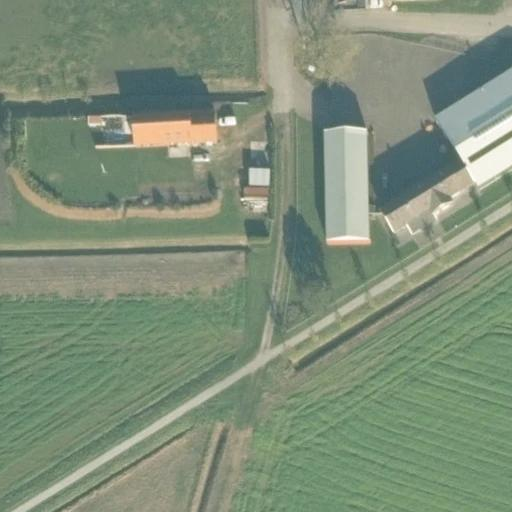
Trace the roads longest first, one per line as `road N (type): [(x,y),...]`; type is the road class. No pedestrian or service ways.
road 1 (track): [(261,361),(281,266),(282,115)]
road 2 (unclassified): [(511,28),(276,22)]
